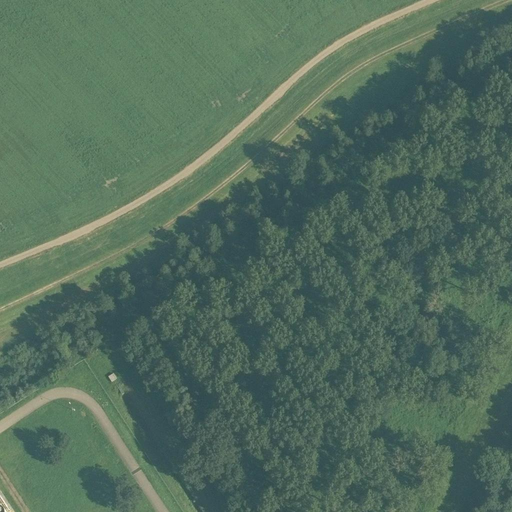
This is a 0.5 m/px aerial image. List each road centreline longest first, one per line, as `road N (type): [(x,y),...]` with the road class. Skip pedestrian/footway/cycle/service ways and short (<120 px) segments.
road 1 (track): [(0,311),(153,236),(366,59),(505,0)]
road 2 (track): [(0,265),(145,200),(358,31),(432,0)]
